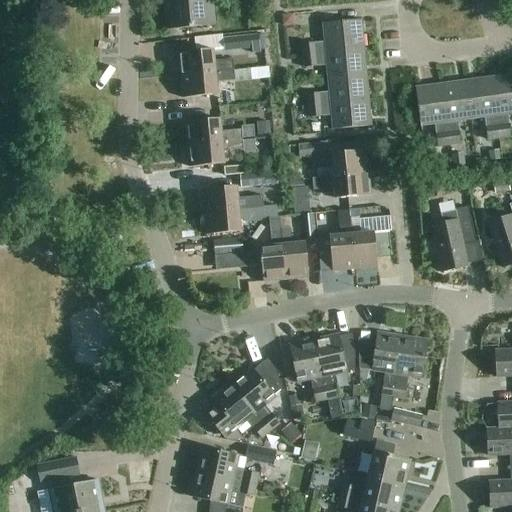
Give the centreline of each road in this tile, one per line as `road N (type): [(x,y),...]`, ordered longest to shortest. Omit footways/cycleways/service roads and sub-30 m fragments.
road 1 (residential): [(192,331),(127,146),(130,0)]
road 2 (residential): [(192,331),(405,295)]
road 3 (residential): [(157,511),(192,331)]
road 4 (residential): [(455,475),(449,410),(460,301)]
road 5 (residential): [(405,295),(392,135)]
road 6 (residential): [(411,0),(413,57),(487,47)]
